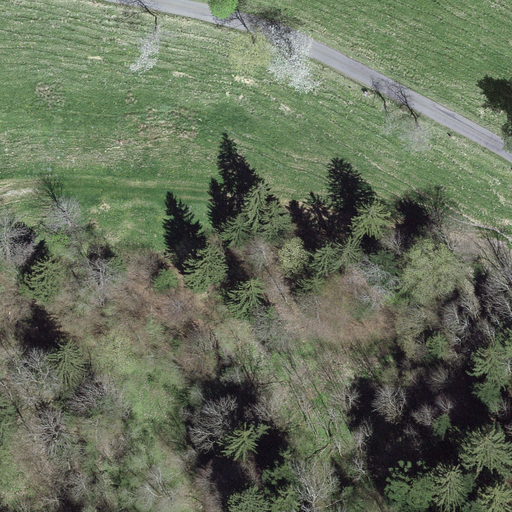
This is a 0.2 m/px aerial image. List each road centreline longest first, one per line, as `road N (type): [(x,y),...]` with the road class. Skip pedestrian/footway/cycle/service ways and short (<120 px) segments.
road 1 (track): [(0,195),(62,183),(105,187),(462,241),(511,258)]
road 2 (unclassified): [(150,0),(303,41),(511,151)]
